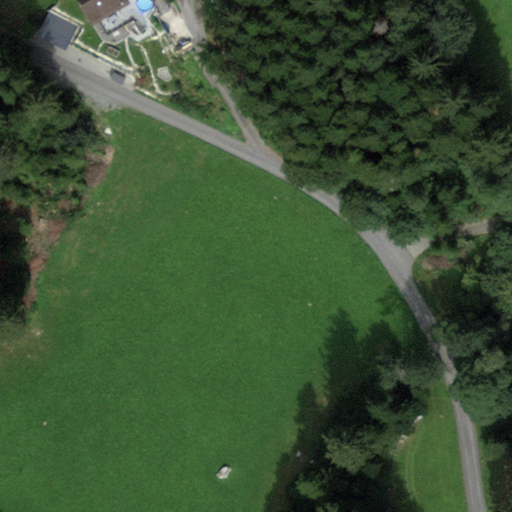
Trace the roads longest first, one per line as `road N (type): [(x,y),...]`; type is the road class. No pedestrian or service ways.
road 1 (unclassified): [(267,161),(340,204),(405,267),(466,406),(481,511)]
road 2 (unclassified): [(0,35),(267,161)]
road 3 (residential): [(182,0),(267,161)]
